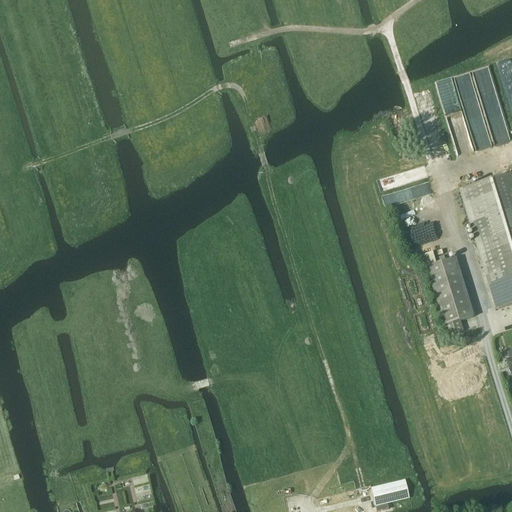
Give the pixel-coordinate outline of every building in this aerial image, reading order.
[(511,174),(461,190),(498,311),(511,306),(511,174)] [(455,260),(426,269),(447,336),(462,332),(459,322),(473,318),(455,260)] [(406,285),(413,312),(424,309),(417,282),(406,285)] [(424,312),(418,314),(420,321),(426,320),(424,312)] [(424,343),(435,340),(429,321),(418,324),(424,343)] [(405,482),(372,489),(376,507),(409,499),(405,482)]
